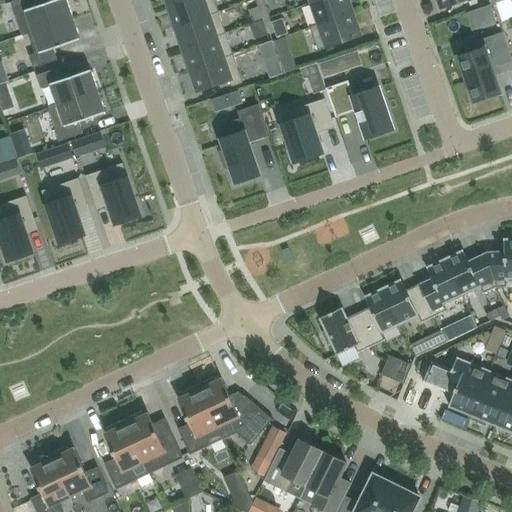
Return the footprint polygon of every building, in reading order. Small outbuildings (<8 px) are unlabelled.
[(28,35),(73,19),(66,0),(56,0),(38,6),(36,0),(19,0),(11,3),(22,37),(28,35)] [(175,27),(218,12),(213,0),(184,0),(168,6),(175,27)] [(347,0),(324,0),(311,4),(318,24),(309,27),(310,28),(352,14),(347,0)] [(89,8),(77,12),(82,26),(94,21),(89,8)] [(218,12),(175,27),(183,50),(226,35),(218,12)] [(352,14),(310,28),(317,50),(360,36),(352,14)] [(73,19),(28,35),(35,54),(29,56),(33,69),(57,61),(53,49),(80,40),(73,19)] [(287,34),(282,19),(271,23),(276,38),(287,34)] [(511,64),(511,61),(502,34),(477,42),(479,50),(458,57),(473,103),(500,94),(492,71),(511,64)] [(226,35),(183,50),(190,71),(233,56),(226,35)] [(297,71),(285,38),(274,42),(285,75),(297,71)] [(233,56),(190,71),(197,91),(229,80),(231,87),(242,83),(233,56)] [(40,89),(50,86),(57,105),(48,108),(48,109),(98,92),(90,70),(64,79),(60,68),(36,76),(40,89)] [(393,130),(378,87),(353,96),(348,82),(325,90),(335,118),(356,111),(366,139),(393,130)] [(98,92),(48,109),(55,129),(54,129),(59,142),(83,134),(79,123),(105,113),(98,92)] [(278,115),(294,164),(322,154),(313,128),(332,122),(324,99),(278,115)] [(239,119),(230,122),(235,135),(220,140),(224,151),(219,153),(225,169),(229,167),(235,184),(260,175),(249,143),(261,139),(270,136),(259,104),(237,112),(239,119)] [(140,217),(122,164),(86,177),(95,203),(106,199),(108,206),(115,225),(140,217)] [(87,205),(78,179),(41,192),(59,244),(85,236),(78,216),(76,209),(87,205)] [(423,200),(428,213),(446,205),(441,192),(423,200)] [(35,223),(26,197),(0,206),(0,239),(8,262),(33,253),(26,234),(24,227),(35,223)] [(379,223),(385,235),(405,226),(399,214),(379,223)] [(503,252),(487,253),(495,288),(506,287),(505,281),(511,280),(511,239),(503,240),(503,252)] [(463,251),(444,259),(462,296),(480,287),(483,294),(495,288),(487,253),(468,262),(463,251)] [(431,279),(419,285),(434,317),(446,311),(443,305),(462,296),(444,259),(426,268),(431,279)] [(401,280),(383,289),(400,325),(418,317),(421,323),(434,317),(419,285),(406,291),(401,280)] [(369,308),(356,314),(371,347),(384,341),(381,334),(400,325),(383,289),(364,297),(369,308)] [(500,317),(502,321),(509,317),(504,307),(497,310),(500,317)] [(342,308),(319,319),(325,331),(322,333),(328,346),(331,345),(336,355),(354,347),(357,353),(371,347),(356,314),(347,319),(342,308)] [(497,319),(500,317),(497,310),(486,315),(489,322),(497,319)] [(413,347),(413,379),(435,379),(436,347),(413,347)] [(389,357),(381,375),(404,384),(411,366),(389,357)] [(472,416),(490,372),(456,358),(448,378),(458,383),(448,407),(472,416)] [(511,384),(511,381),(490,372),(472,416),(471,421),(485,427),(487,422),(495,426),(511,384)] [(215,377),(197,385),(217,427),(229,421),(235,433),(250,446),(271,421),(273,422),(273,421),(245,396),(233,403),(222,380),(216,383),(214,378),(216,378),(215,377)] [(90,401),(102,425),(139,406),(127,382),(90,401)] [(511,384),(495,426),(511,432),(511,384)] [(217,427),(197,385),(180,393),(180,395),(181,394),(184,398),(178,401),(190,425),(179,430),(190,454),(210,444),(207,436),(219,430),(217,427)] [(141,411),(124,420),(149,473),(182,458),(170,434),(160,439),(148,415),(143,417),(140,413),(142,412),(141,411)] [(110,433),(104,435),(116,460),(105,465),(117,489),(149,473),(124,420),(106,428),(106,429),(108,429),(110,433)] [(276,454),(287,434),(273,426),(257,457),(271,464),(276,454)] [(293,480),(305,486),(322,452),(299,440),(289,460),(276,454),(263,481),(287,493),(293,480)] [(68,446),(50,455),(70,496),(82,490),(88,502),(108,493),(97,469),(86,474),(74,450),(69,452),(67,448),(68,447),(68,446)] [(324,511),(337,511),(345,497),(349,489),(336,483),(346,464),(322,452),(305,486),(317,492),(310,505),(324,511)] [(32,500),(37,511),(62,511),(57,502),(70,496),(50,455),(32,463),(33,464),(34,463),(36,468),(31,470),(42,495),(32,500)] [(383,511),(396,486),(373,475),(359,504),(345,497),(337,511),(383,511)] [(412,511),(420,498),(396,486),(383,511),(412,511)] [(457,511),(478,511),(481,504),(462,498),(457,511)] [(282,511),(255,499),(248,511),(282,511)]
